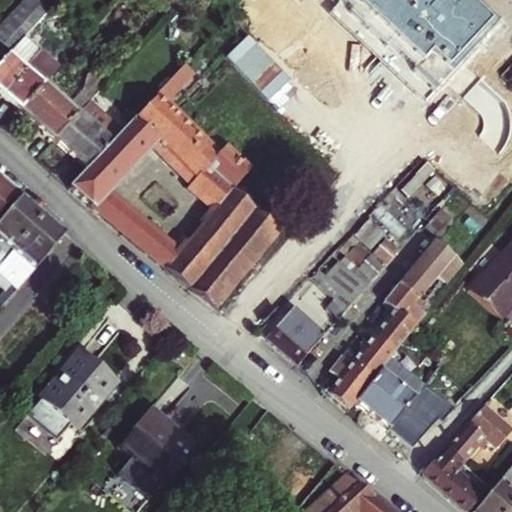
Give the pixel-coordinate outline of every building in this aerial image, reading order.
[(0,41),(11,51),(47,11),(34,0),(33,0),(25,8),(21,3),(0,26),(0,41)] [(333,0),(359,23),(357,26),(381,49),(384,46),(412,71),(409,74),(431,94),(496,24),(469,0),(333,0)] [(26,66),(11,52),(0,64),(0,95),(20,112),(44,85),(59,67),(40,51),(26,66)] [(249,169),(226,146),(216,157),(161,107),(192,74),(184,67),(112,144),(88,170),(71,188),(190,287),(223,248),(255,211),(231,189),(249,169)] [(20,112),(54,141),(77,114),(44,85),(20,112)] [(77,114),(54,141),(88,170),(112,144),(77,114)] [(0,182),(0,213),(15,196),(0,182)] [(0,265),(39,220),(17,202),(0,221),(0,265)] [(442,208),(425,227),(429,231),(436,236),(453,218),(442,208)] [(190,287),(216,308),(279,233),(255,211),(223,248),(190,287)] [(346,256),(341,261),(368,285),(384,267),(369,253),(386,234),(371,219),(341,251),(346,256)] [(0,280),(15,292),(62,239),(39,220),(0,265),(0,280)] [(382,245),(394,256),(401,249),(388,239),(382,245)] [(511,305),(511,243),(470,294),(501,319),(511,305)] [(394,256),(382,245),(376,252),(387,263),(394,256)] [(368,285),(341,261),(333,253),(318,269),(354,301),(368,285)] [(421,261),(402,283),(420,299),(427,305),(446,283),(421,261)] [(15,292),(0,280),(0,292),(8,300),(15,292)] [(427,305),(420,299),(402,283),(385,303),(395,312),(415,328),(430,308),(427,305)] [(292,304),(262,334),(297,365),(337,320),(326,311),(315,324),(292,304)] [(415,328),(395,312),(374,338),(394,354),(407,338),(413,330),(415,328)] [(413,330),(407,338),(417,347),(423,340),(413,330)] [(354,362),(374,379),(392,357),(394,354),(374,338),(354,362)] [(349,410),(355,402),(374,379),(354,362),(342,352),(330,367),(341,377),(329,393),(349,410)] [(114,385),(80,355),(39,403),(31,412),(32,422),(57,443),(69,429),(74,433),(114,385)] [(374,379),(355,402),(391,431),(416,398),(402,385),(411,374),(392,357),(374,379)] [(511,431),(511,425),(488,404),(454,443),(471,459),(486,442),(495,450),(511,431)] [(153,409),(115,453),(138,474),(156,490),(193,445),(153,409)] [(229,498),(264,457),(272,448),(252,429),(208,480),(229,498)] [(454,443),(426,475),(468,511),(491,485),(465,465),(471,459),(454,443)] [(296,467),(270,497),(261,508),(257,511),(293,511),(317,485),(296,467)] [(511,473),(478,511),(511,511),(511,473)] [(138,474),(134,479),(152,494),(156,490),(138,474)] [(394,511),(358,484),(345,474),(304,511),(394,511)]
